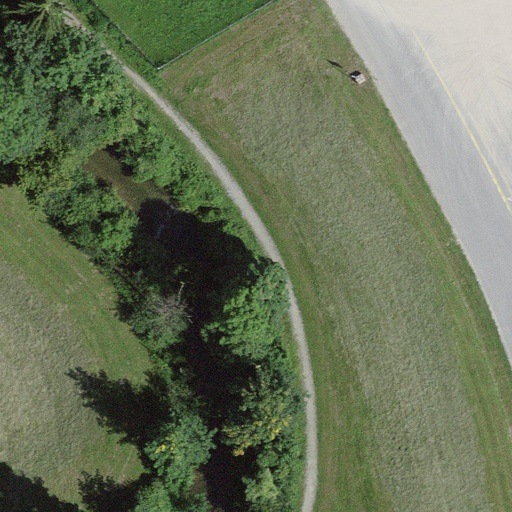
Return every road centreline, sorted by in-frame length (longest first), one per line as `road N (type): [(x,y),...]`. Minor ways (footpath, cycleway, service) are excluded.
road 1 (residential): [(511,294),(358,0)]
road 2 (unknown): [(511,16),(405,86)]
